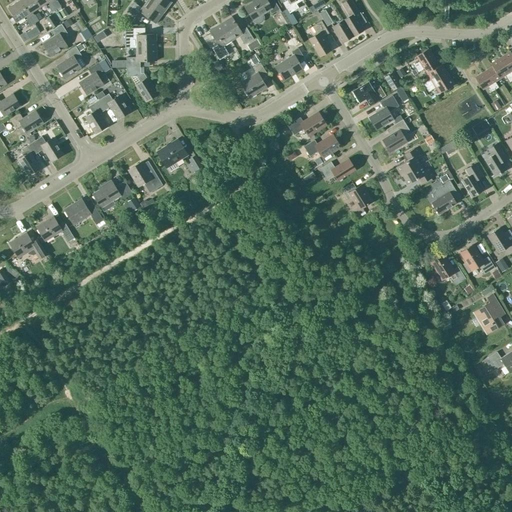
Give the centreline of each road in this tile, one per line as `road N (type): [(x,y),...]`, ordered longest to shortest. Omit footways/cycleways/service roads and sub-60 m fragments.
road 1 (residential): [(511,193),(449,235),(409,226),(321,79)]
road 2 (unclassified): [(321,79),(399,32),(472,34),(511,17)]
road 3 (residential): [(92,161),(0,14)]
road 4 (unclassified): [(184,110),(253,119),(321,79)]
road 5 (residential): [(184,110),(184,25),(218,0)]
